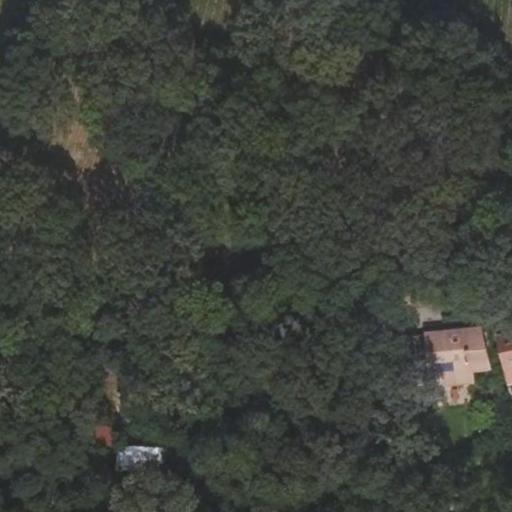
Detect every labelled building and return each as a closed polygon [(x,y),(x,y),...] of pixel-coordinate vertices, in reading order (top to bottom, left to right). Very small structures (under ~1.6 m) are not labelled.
[(492,371),(484,332),(426,336),(430,390),(474,386),(474,374),(492,371)] [(511,337),(498,341),(510,391),(511,390),(511,337)] [(167,381),(181,383),(182,366),(182,362),(168,361),(167,381)] [(220,366),(182,366),(183,385),(220,387),(220,366)] [(96,384),(96,404),(142,400),(140,379),(96,384)] [(114,429),(98,427),(97,447),(112,449),(114,429)] [(126,473),(127,448),(120,448),(119,458),(118,458),(117,472),(126,473)] [(127,448),(126,473),(166,475),(168,450),(127,448)] [(225,462),(205,462),(204,492),(224,492),(225,462)]
